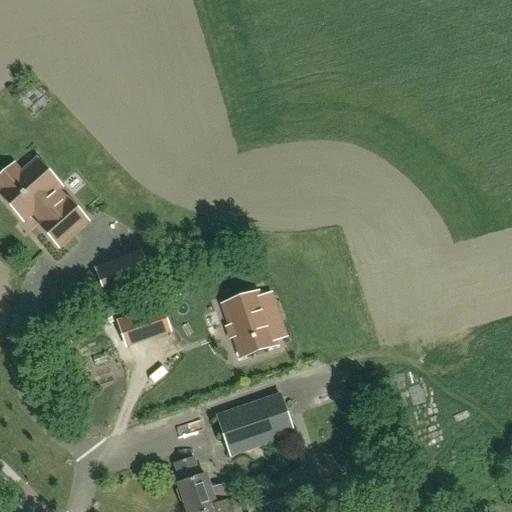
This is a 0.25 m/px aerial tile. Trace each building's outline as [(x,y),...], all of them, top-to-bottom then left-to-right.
[(14,167),(0,178),(0,186),(4,191),(0,195),(23,220),(33,211),(43,223),(40,226),(58,246),(87,221),(68,200),(63,204),(54,193),(60,187),(38,161),(22,176),(14,167)] [(141,250),(94,269),(107,300),(153,281),(141,250)] [(264,309),(260,299),(259,294),(223,306),(226,314),(229,324),(242,359),(255,355),(264,352),(277,347),(275,342),(264,309)] [(162,298),(136,307),(144,330),(170,321),(162,298)] [(282,396),(217,418),(230,459),(296,436),(282,396)] [(187,511),(216,511),(218,511),(216,506),(233,500),(231,493),(228,489),(224,487),(219,487),(211,490),(206,476),(200,478),(194,459),(175,465),(181,484),(179,485),(187,511)] [(216,511),(238,511),(235,500),(233,500),(216,506),(218,511),(216,511)]
